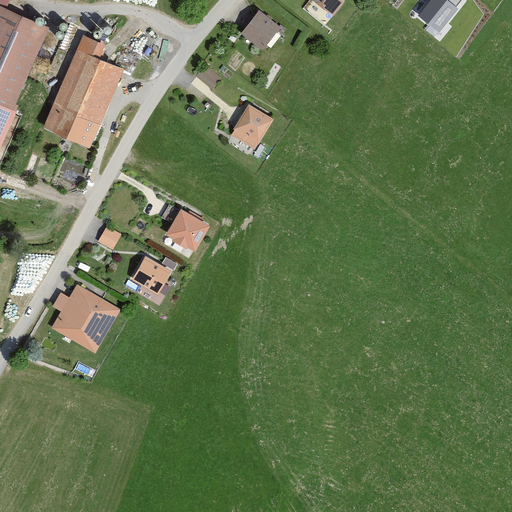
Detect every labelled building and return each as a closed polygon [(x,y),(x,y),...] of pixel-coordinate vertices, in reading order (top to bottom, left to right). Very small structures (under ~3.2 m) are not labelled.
[(317,0),(333,12),(342,0),(317,0)] [(461,0),(431,0),(432,0),(419,16),(437,30),(461,0)] [(0,131),(46,27),(0,7),(0,131)] [(281,28),(259,11),(241,34),(263,51),(281,28)] [(107,46),(84,36),(44,128),(90,148),(125,70),(102,59),(107,46)] [(212,87),(221,75),(206,63),(197,75),(212,87)] [(273,120),(249,105),(234,129),(235,130),(232,135),(254,149),(257,143),(259,144),(273,120)] [(211,226),(181,209),(167,236),(175,240),(174,242),(188,250),(189,248),(197,252),(211,226)] [(122,233),(107,225),(99,240),(113,248),(122,233)] [(172,271),(146,257),(133,280),(159,294),(172,271)] [(70,298),(61,293),(52,307),(61,311),(51,328),(95,353),(121,310),(78,285),(70,298)]
